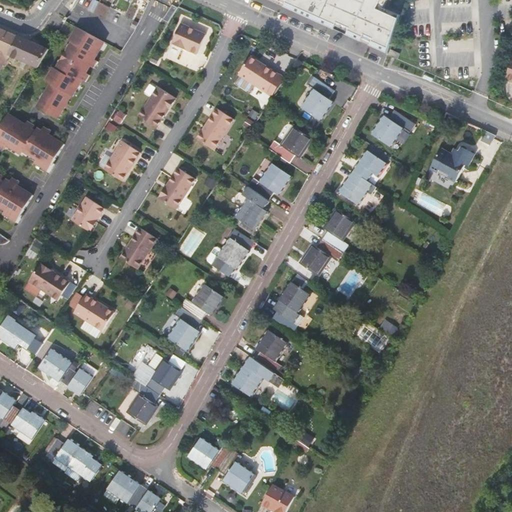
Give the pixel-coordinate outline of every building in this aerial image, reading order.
[(267,0),(388,54),(389,48),(400,19),(378,9),(382,0),(388,0),(389,0),(267,0)] [(100,2),(95,14),(105,19),(111,8),(100,2)] [(173,5),(164,20),(169,23),(178,8),(173,5)] [(209,31),(184,20),(176,40),(201,51),(209,31)] [(98,58),(108,44),(80,28),(72,42),(75,43),(59,70),(56,68),(48,81),(52,84),(40,104),(50,110),(48,113),(51,115),(53,112),(61,117),(73,97),(74,98),(82,84),(79,82),(83,76),(86,78),(88,75),(85,73),(89,66),(95,56),(98,58)] [(0,36),(0,70),(10,55),(18,41),(0,36)] [(18,41),(10,55),(38,67),(49,49),(18,41)] [(95,56),(89,66),(96,70),(100,63),(96,61),(98,58),(95,56)] [(254,84),(268,93),(279,75),(251,56),(239,74),(241,76),(237,82),(250,90),(254,84)] [(511,58),(503,79),(511,82),(511,81),(511,58)] [(297,74),(303,63),(298,59),(291,70),(297,74)] [(79,82),(82,84),(84,82),(87,84),(92,77),(88,75),(86,78),(83,76),(79,82)] [(285,78),(279,75),(268,93),(273,96),(285,78)] [(335,91),(315,78),(309,86),(315,89),(303,108),(321,120),(334,102),(330,100),(335,91)] [(161,82),(142,112),(160,123),(179,94),(161,82)] [(50,110),(40,104),(38,107),(48,113),(50,110)] [(124,108),(120,114),(127,118),(131,112),(124,108)] [(235,120),(218,109),(198,139),(215,150),(235,120)] [(410,132),(416,124),(396,110),(390,118),(386,116),(373,134),(391,146),(404,128),(410,132)] [(9,114),(0,127),(0,144),(7,149),(8,146),(22,155),(25,151),(38,159),(36,163),(49,171),(65,145),(52,136),(50,139),(41,133),(37,130),(34,134),(31,132),(21,125),(23,122),(9,114)] [(26,124),(23,122),(21,125),(31,132),(35,125),(28,121),(26,124)] [(50,139),(52,136),(49,134),(51,131),(45,127),(41,133),(50,139)] [(275,141),(270,149),(291,163),(296,155),(300,158),(312,139),(294,127),(281,146),(275,141)] [(490,145),(496,135),(486,130),(481,140),(490,145)] [(143,151),(125,139),(106,167),(125,179),(143,151)] [(370,151),(388,163),(391,158),(373,146),(370,151)] [(450,177),(458,181),(469,159),(472,158),(476,152),(464,146),(461,152),(459,156),(454,154),(442,148),(432,168),(440,171),(441,168),(452,173),(450,177)] [(355,171),(369,180),(373,173),(378,177),(388,163),(370,151),(369,150),(355,171)] [(254,177),(260,181),(272,164),(266,160),(254,177)] [(251,188),(270,200),(275,192),(279,195),(292,177),(273,164),(261,182),(254,178),(249,186),(251,188)] [(196,179),(179,168),(159,199),(177,210),(196,179)] [(372,195),(377,186),(369,180),(355,171),(341,192),(359,204),(368,192),(372,195)] [(13,177),(9,184),(19,190),(20,187),(17,185),(20,181),(13,177)] [(4,213),(17,221),(34,195),(20,187),(19,190),(9,184),(5,181),(3,184),(0,182),(0,206),(6,210),(4,213)] [(264,209),(270,200),(251,188),(249,186),(243,195),(250,199),(237,218),(256,230),(269,212),(264,209)] [(105,208),(87,197),(72,221),(90,232),(105,208)] [(323,238),(344,253),(350,245),(344,241),(356,222),(338,210),(325,228),(329,231),(323,238)] [(158,239),(141,228),(121,259),(138,270),(158,239)] [(254,241),(237,230),(232,238),(249,250),(254,241)] [(0,232),(0,243),(1,244),(3,244),(6,243),(9,241),(10,240),(0,232)] [(233,267),(237,269),(238,270),(250,251),(249,250),(232,238),(223,250),(219,247),(216,247),(207,260),(208,263),(211,265),(214,266),(228,275),(233,267)] [(339,261),(344,253),(323,238),(318,247),(314,244),(301,263),(320,276),(332,257),(339,261)] [(70,284),(40,265),(28,283),(41,291),(58,302),(70,284)] [(233,267),(228,275),(231,277),(237,269),(233,267)] [(284,303),(279,310),(278,312),(281,313),(299,325),(304,317),(299,313),(311,295),(293,282),(280,301),(284,303)] [(41,291),(28,283),(24,289),(37,297),(41,291)] [(181,307),(203,321),(208,313),(212,315),(224,297),(205,284),(193,303),(187,299),(181,307)] [(103,332),(115,314),(87,295),(74,313),(87,321),(95,327),(103,332)] [(280,301),(275,309),(278,312),(279,310),(284,303),(280,301)] [(197,330),(203,321),(181,307),(176,316),(182,320),(170,338),(188,351),(201,332),(197,330)] [(299,325),(281,313),(276,321),(293,333),(299,325)] [(95,327),(87,321),(82,328),(91,334),(95,327)] [(20,343),(36,354),(42,345),(35,340),(38,336),(17,322),(5,340),(17,349),(20,343)] [(276,373),(280,367),(282,365),(276,360),(288,342),(270,330),(257,348),(261,351),(256,359),(276,373)] [(70,367),(73,363),(53,349),(40,367),(60,381),(70,367)] [(151,378),(166,388),(170,390),(182,372),(164,359),(157,354),(148,367),(155,372),(151,378)] [(280,387),(285,379),(276,373),(256,359),(252,356),(246,364),(233,383),(252,396),(265,377),(280,387)] [(78,373),(70,367),(60,381),(82,395),(94,377),(99,370),(86,361),(82,369),(78,373)] [(155,372),(148,367),(144,364),(134,378),(139,382),(145,386),(151,378),(155,372)] [(283,369),(280,367),(276,373),(285,379),(287,375),(281,371),(283,369)] [(155,404),(160,396),(154,392),(148,388),(145,386),(139,382),(134,390),(140,395),(128,413),(147,425),(159,407),(155,404)] [(279,389),(273,398),(290,409),(296,400),(279,389)] [(5,419),(11,423),(13,425),(22,412),(14,406),(17,401),(5,392),(4,394),(0,399),(0,423),(1,425),(5,419)] [(97,413),(89,408),(86,412),(95,417),(97,413)] [(22,412),(13,425),(34,438),(46,420),(34,412),(30,417),(22,412)] [(13,425),(11,423),(4,433),(6,434),(13,425)] [(219,471),(233,450),(224,444),(220,450),(202,438),(189,457),(207,469),(210,465),(219,471)] [(69,467),(82,448),(70,440),(66,445),(58,439),(49,452),(57,458),(53,463),(66,472),(69,467)] [(293,456),(300,441),(297,439),(289,454),(293,456)] [(91,461),(93,458),(94,456),(82,448),(69,467),(66,472),(65,473),(77,482),(82,475),(92,482),(101,468),(91,461)] [(252,487),(250,486),(248,485),(255,474),(237,462),(241,456),(233,450),(219,471),(227,476),(224,481),(243,493),(244,491),(248,493),(252,487)] [(91,461),(101,468),(103,465),(93,458),(91,461)] [(120,498),(129,504),(133,498),(142,485),(121,471),(104,495),(117,503),(120,498)] [(248,485),(250,486),(258,476),(255,474),(248,485)] [(142,485),(133,498),(141,504),(137,509),(134,511),(152,511),(162,499),(142,485)] [(285,511),(294,496),(273,485),(263,504),(277,511),(285,511)]
